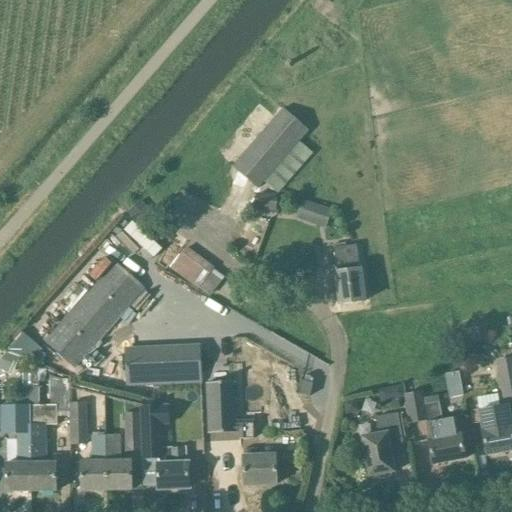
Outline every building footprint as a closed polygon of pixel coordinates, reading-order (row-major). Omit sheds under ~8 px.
[(309,130),(283,108),(232,167),(258,190),(265,182),(279,193),(312,154),(299,142),(309,130)] [(276,211),(277,196),(259,195),(258,210),(276,211)] [(304,200),(300,218),(331,226),(336,207),(304,200)] [(138,223),(150,211),(141,201),(129,212),(138,223)] [(356,245),(333,248),(336,272),(335,272),(339,305),(365,301),(361,269),(359,269),(356,245)] [(215,267),(186,246),(171,268),(210,296),(224,277),(213,269),(215,267)] [(114,262),(44,342),(75,369),(88,355),(97,363),(124,333),(115,324),(145,290),(114,262)] [(127,386),(202,383),(200,344),(125,347),(127,386)] [(0,361),(0,368),(12,374),(20,357),(9,352),(0,361)] [(511,401),(511,361),(499,364),(506,402),(511,401)] [(31,386),(32,492),(56,491),(56,463),(45,463),(45,449),(44,449),(43,425),(57,425),(57,415),(68,415),(68,403),(71,403),(70,381),(50,376),(51,405),(40,405),(39,386),(31,386)] [(303,381),(301,386),(299,394),(310,397),(313,383),(303,381)] [(254,439),(253,421),(236,422),(234,383),(235,383),(235,382),(206,383),(207,384),(209,433),(208,433),(208,434),(237,433),(237,432),(236,432),(236,431),(240,431),(240,439),(254,439)] [(32,492),(31,386),(17,386),(17,405),(4,406),(4,426),(20,425),(21,450),(18,450),(18,463),(6,463),(6,492),(32,492)] [(460,434),(458,418),(442,421),(439,401),(424,404),(422,393),(406,396),(411,427),(427,424),(430,440),(428,440),(433,465),(466,459),(461,434),(460,434)] [(68,403),(68,415),(70,415),(70,445),(88,444),(87,402),(71,403),(68,403)] [(356,402),(344,405),(347,417),(359,414),(356,402)] [(161,449),(162,449),(160,405),(141,406),(143,459),(161,458),(161,449)] [(482,430),(487,455),(511,450),(511,424),(508,405),(480,410),(483,430),(482,430)] [(142,451),(141,412),(125,413),(126,452),(142,451)] [(403,442),(398,414),(377,417),(380,434),(362,437),(369,477),(395,472),(391,450),(403,442)] [(108,490),(106,435),(94,435),(94,462),(82,462),(82,491),(108,490)] [(121,435),(106,435),(108,490),(132,490),(131,461),(121,461),(121,435)] [(162,464),(157,464),(158,489),(190,488),(189,463),(187,463),(187,448),(162,449),(161,449),(161,458),(162,464)] [(256,456),(256,449),(244,449),(244,457),(243,457),(244,486),(277,484),(276,456),(256,456)]
